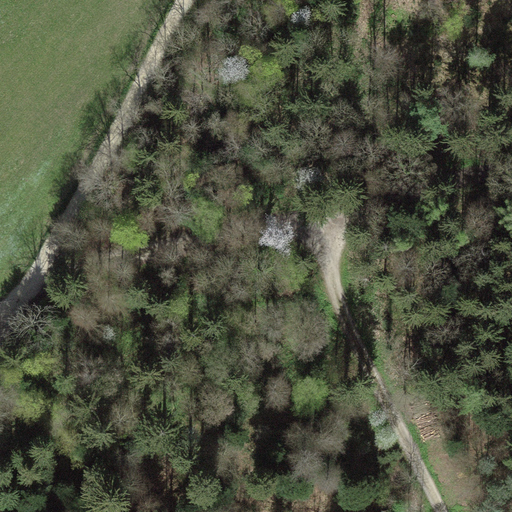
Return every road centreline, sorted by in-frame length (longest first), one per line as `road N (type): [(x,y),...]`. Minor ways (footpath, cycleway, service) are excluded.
road 1 (track): [(511,170),(28,287)]
road 2 (residential): [(28,287),(185,0)]
road 3 (track): [(326,218),(335,290),(443,511)]
